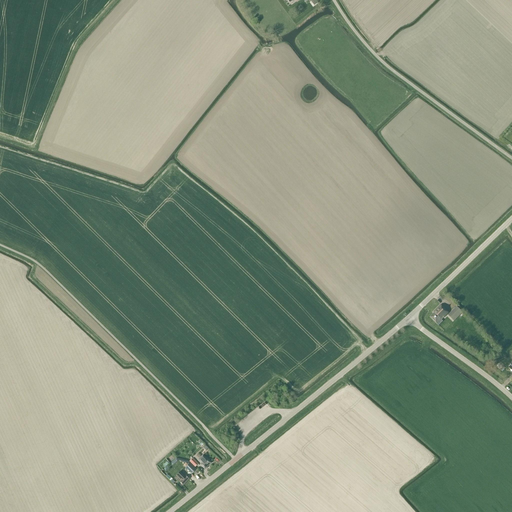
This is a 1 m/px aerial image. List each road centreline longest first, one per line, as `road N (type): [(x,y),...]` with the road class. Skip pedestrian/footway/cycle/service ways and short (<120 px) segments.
road 1 (tertiary): [(169,511),(408,318)]
road 2 (unclassified): [(511,158),(380,59),(333,0)]
road 3 (tertiary): [(408,318),(511,219)]
road 4 (tertiary): [(511,398),(408,318)]
